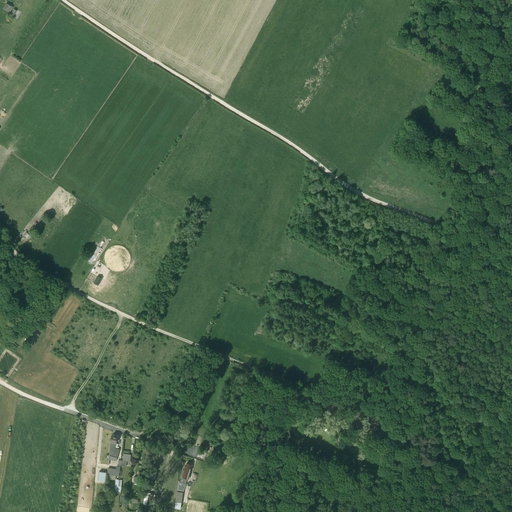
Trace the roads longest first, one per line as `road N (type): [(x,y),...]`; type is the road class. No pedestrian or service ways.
road 1 (track): [(0,229),(27,264),(85,297),(274,376),(434,427)]
road 2 (track): [(63,0),(282,138),(340,184),(466,235)]
road 3 (track): [(0,382),(194,453)]
